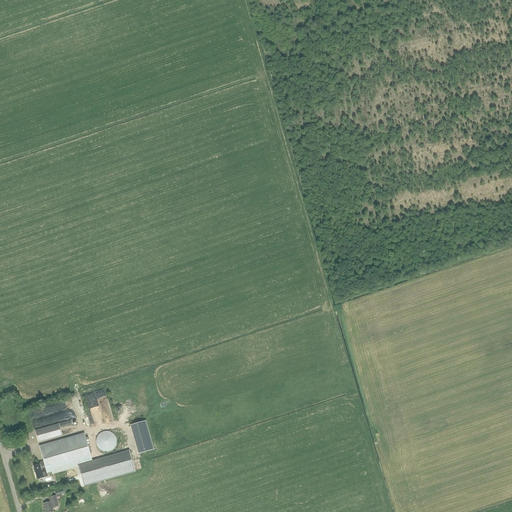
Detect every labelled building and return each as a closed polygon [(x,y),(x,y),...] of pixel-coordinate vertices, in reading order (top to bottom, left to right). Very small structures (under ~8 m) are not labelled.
[(86,394),(89,405),(108,400),(105,388),(86,394)] [(73,424),(71,420),(35,430),(39,442),(62,436),(60,428),(73,424)] [(154,449),(146,421),(131,425),(139,453),(154,449)] [(106,452),(110,451),(114,449),(116,446),(117,442),(116,438),(114,434),(110,432),(107,431),(103,432),(99,434),(97,437),(96,441),(97,445),(99,449),(102,451),(106,452)] [(47,472),(52,471),(53,474),(78,467),(92,462),(84,435),(40,448),(44,463),(40,464),(33,466),(37,478),(43,476),(42,473),(47,472)] [(135,470),(129,451),(92,462),(78,467),(84,487),(135,470)] [(52,511),(54,511),(53,508),(59,506),(56,495),(49,497),(50,502),(44,503),(45,508),(45,511),(52,511)]
